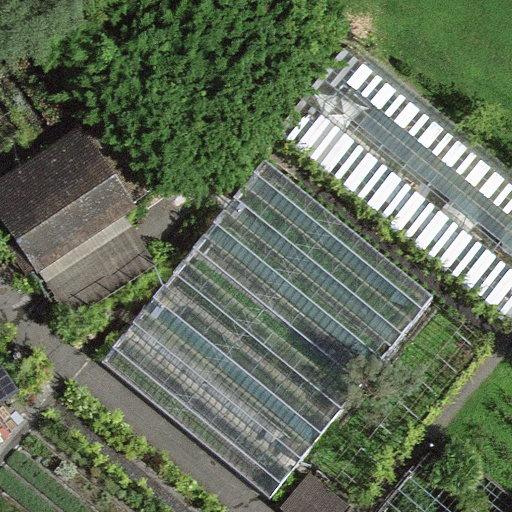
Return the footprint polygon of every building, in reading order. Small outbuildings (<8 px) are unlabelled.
[(511,315),(511,182),(343,50),(277,134),(511,317),(511,315)] [(110,115),(0,183),(0,232),(25,272),(157,190),(110,115)] [(269,494),(435,293),(269,158),(103,359),(269,494)] [(358,495),(488,345),(448,310),(317,460),(358,495)] [(511,511),(511,495),(446,442),(388,511),(511,511)]
